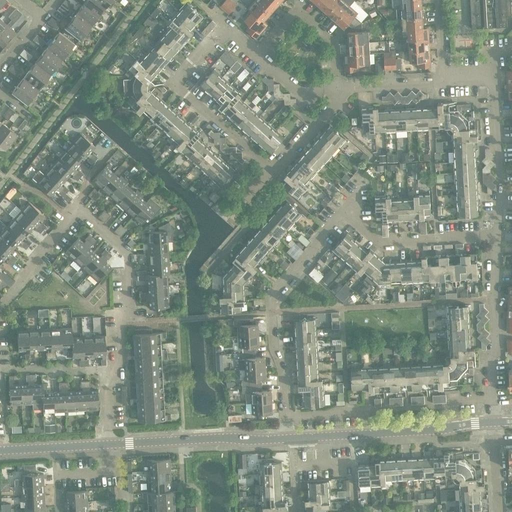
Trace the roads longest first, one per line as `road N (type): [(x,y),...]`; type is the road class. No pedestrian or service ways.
road 1 (residential): [(108,445),(108,386),(118,367),(117,325),(129,312),(129,254),(76,211),(0,310)]
road 2 (residential): [(259,54),(226,27),(174,84),(270,172)]
road 3 (residential): [(283,417),(271,295),(344,209)]
road 4 (tertiary): [(108,445),(284,438)]
road 5 (tertiary): [(319,437),(493,422)]
road 6 (residential): [(344,209),(381,242),(495,235)]
road 7 (residential): [(495,235),(503,191),(496,75)]
road 8 (residential): [(341,90),(334,48),(296,10),(259,54)]
